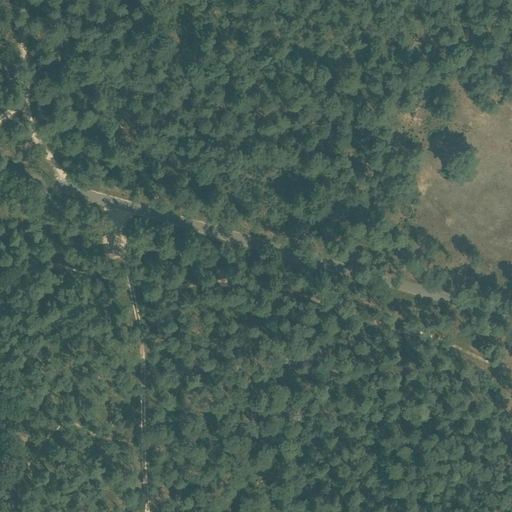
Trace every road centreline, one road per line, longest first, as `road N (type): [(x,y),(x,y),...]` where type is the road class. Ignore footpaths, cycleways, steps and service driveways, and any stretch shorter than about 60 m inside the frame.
road 1 (unclassified): [(511,319),(0,168)]
road 2 (track): [(120,203),(143,444)]
road 3 (unknown): [(86,194),(26,92),(18,108),(0,116)]
